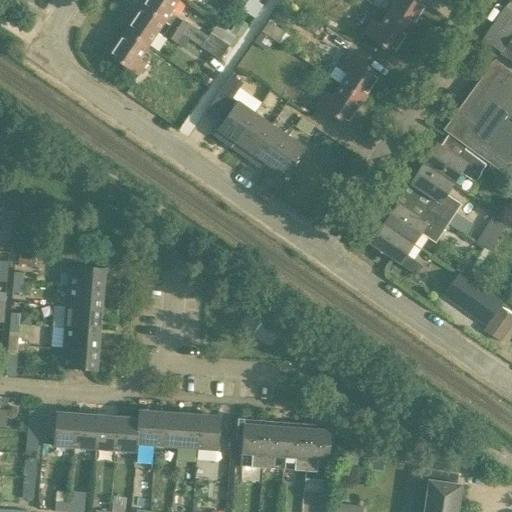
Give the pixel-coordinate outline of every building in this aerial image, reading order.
[(178,0),(145,0),(140,8),(163,23),(178,0)] [(224,0),(254,19),(262,7),(251,0),(224,0)] [(387,0),(394,4),(386,15),(409,30),(425,6),(416,0),(387,0)] [(163,23),(140,8),(124,33),(146,48),(163,23)] [(409,30),(386,15),(379,26),(372,22),(363,36),(392,55),(409,30)] [(175,18),(169,28),(181,37),(219,61),(229,47),(210,35),(208,38),(175,18)] [(249,27),(237,20),(229,32),(241,40),(249,27)] [(261,32),(275,40),(281,30),(266,22),(261,32)] [(176,45),(181,37),(169,28),(164,36),(176,45)] [(327,30),(322,39),(339,50),(345,41),(327,30)] [(492,47),(502,54),(511,60),(511,38),(511,39),(502,32),(492,47)] [(138,60),(146,48),(124,33),(107,57),(137,77),(145,64),(138,60)] [(347,75),(339,86),(362,101),(378,76),(349,57),(340,70),(347,75)] [(511,177),(511,75),(494,62),(466,100),(444,130),(491,163),(487,169),(501,179),(505,173),(511,178),(511,177)] [(217,99),(232,108),(212,136),(230,148),(253,115),(233,101),(244,85),(231,77),(217,99)] [(345,126),(362,101),(339,86),(332,98),(325,93),(316,107),(345,126)] [(247,160),(270,126),(253,115),(230,148),(247,160)] [(264,172),(287,138),(270,126),(247,160),(264,172)] [(304,150),(287,138),(264,172),(281,183),(304,150)] [(435,145),(422,165),(451,185),(459,174),(473,183),(485,166),(464,151),(458,160),(435,145)] [(414,188),(406,199),(446,225),(447,224),(465,236),(472,225),(454,213),(460,205),(444,195),(451,185),(422,165),(409,184),(414,188)] [(395,205),(382,225),(412,245),(419,234),(433,244),(446,225),(406,199),(400,208),(395,205)] [(1,221),(1,231),(10,232),(11,222),(1,221)] [(405,255),(412,245),(382,225),(369,244),(415,275),(421,266),(405,255)] [(476,243),(489,252),(499,236),(486,228),(476,243)] [(0,241),(9,242),(10,232),(1,231),(0,231),(0,241)] [(33,255),(18,255),(18,264),(32,265),(33,255)] [(68,267),(67,290),(101,293),(103,269),(68,267)] [(462,267),(455,276),(471,287),(473,283),(472,277),(474,275),(462,267)] [(13,273),(12,284),(21,285),(22,274),(13,273)] [(473,283),(471,287),(455,276),(441,296),(478,322),(494,299),(473,283)] [(20,294),(21,285),(12,284),(11,293),(20,294)] [(101,293),(67,290),(65,309),(100,313),(101,293)] [(98,333),(100,313),(65,309),(53,308),(51,328),(63,330),(98,333)] [(511,327),(511,318),(498,309),(483,332),(500,344),(511,327)] [(9,314),(8,324),(18,325),(19,314),(9,314)] [(17,335),(18,325),(8,324),(8,334),(17,335)] [(98,333),(63,330),(62,349),(97,352),(98,333)] [(95,372),(97,352),(62,349),(60,369),(95,372)] [(15,355),(6,354),(5,365),(14,366),(15,355)] [(36,453),(40,412),(29,412),(26,452),(36,453)] [(135,446),(154,447),(157,414),(136,413),(136,421),(133,454),(135,454),(135,446)] [(174,449),(177,415),(157,414),(154,447),(174,449)] [(52,448),(73,450),(76,416),(54,415),(52,448)] [(177,415),(174,449),(194,450),(197,417),(177,415)] [(93,451),(96,418),(76,416),(73,450),(93,451)] [(219,418),(197,417),(194,450),(217,452),(219,418)] [(113,452),(116,419),(96,418),(93,451),(113,452)] [(133,454),(136,421),(116,419),(113,452),(133,454)] [(237,426),(242,427),(239,468),(327,474),(330,426),(237,420),(237,426)] [(355,467),(358,452),(338,449),(336,464),(355,467)] [(36,459),(25,459),(22,499),(33,500),(36,459)] [(330,474),(327,474),(324,474),(323,481),(304,480),(303,493),(327,494),(330,474)] [(427,483),(414,482),(410,511),(455,511),(459,486),(427,482),(427,483)] [(113,498),(111,511),(124,511),(125,499),(113,498)] [(54,511),(67,511),(68,505),(55,503),(54,511)]
